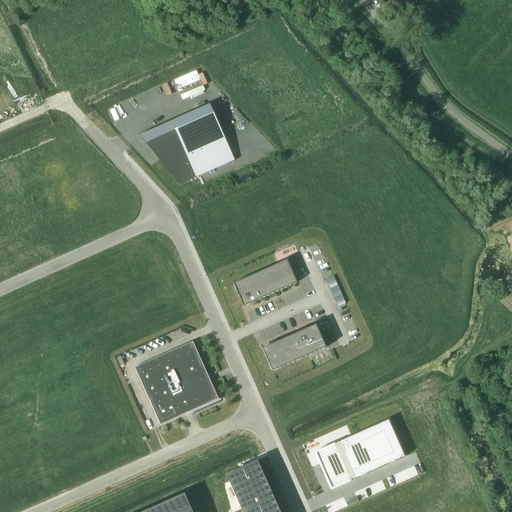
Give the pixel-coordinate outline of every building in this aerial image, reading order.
[(398,8),(403,3),(400,0),(394,0),(392,2),(398,8)] [(210,105),(139,136),(141,138),(142,137),(179,183),(178,184),(179,185),(234,160),(210,105)] [(287,260),(233,284),(243,307),(297,283),(287,260)] [(338,285),(333,276),(326,279),(330,289),(338,285)] [(346,304),(342,294),(334,298),(338,307),(346,304)] [(303,331),(261,350),(272,372),(327,347),(321,338),(320,335),(315,325),(305,330),(303,331)] [(218,399),(193,342),(135,368),(161,425),(218,399)] [(385,415),(312,448),(329,484),(401,451),(385,415)] [(239,468),(226,474),(239,505),(242,511),(280,511),(257,460),(239,468)] [(192,511),(184,493),(142,511),(192,511)]
